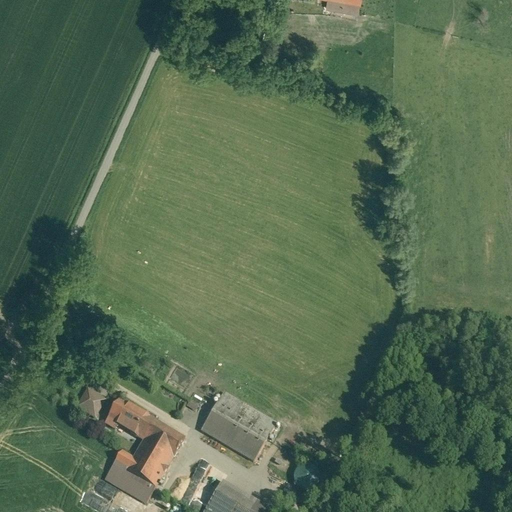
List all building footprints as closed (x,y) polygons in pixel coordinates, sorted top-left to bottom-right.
[(359,4),(339,0),(326,0),(326,7),(357,13),(359,4)] [(105,401),(88,391),(78,408),(95,418),(105,401)] [(277,425),(224,394),(201,432),(254,464),(277,425)] [(185,440),(156,423),(119,401),(105,424),(115,430),(118,426),(144,442),(134,460),(122,452),(114,466),(155,490),(173,459),(174,459),(185,440)] [(189,401),(186,407),(195,411),(198,405),(189,401)] [(188,507),(207,464),(199,460),(181,504),(188,507)] [(155,490),(114,466),(105,481),(147,505),(155,490)] [(306,466),(304,467),(302,467),(301,468),(299,469),(298,469),(297,471),(295,473),(294,475),(294,476),(294,478),(294,480),(294,482),(294,483),(295,484),(296,486),(297,488),(298,489),(299,490),(301,491),(303,492),(305,492),(307,492),(309,492),(311,491),(313,490),(314,489),(316,488),(317,487),(317,486),(318,485),(319,483),(319,482),(319,480),(319,479),(319,476),(319,475),(318,473),(317,472),(316,470),(315,469),(314,468),(312,467),(310,467),(308,466),(306,466)] [(264,511),(266,510),(222,484),(205,511),(264,511)]
